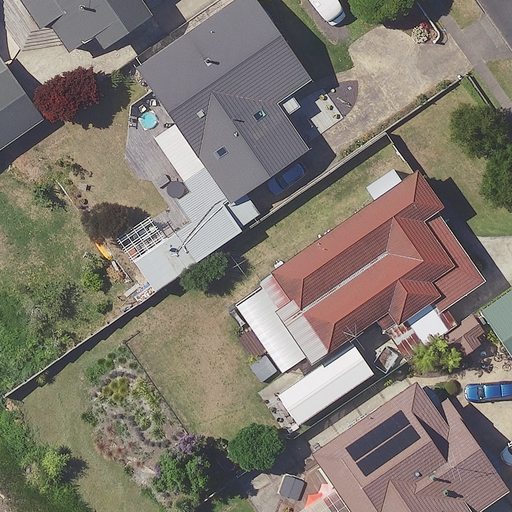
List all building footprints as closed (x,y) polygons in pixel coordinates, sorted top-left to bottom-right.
[(21,0),(43,33),(57,24),(74,49),(94,36),(104,50),(150,21),(140,4),(146,0),(21,0)] [(307,150),(285,119),(301,107),(290,91),(307,79),(251,0),(243,0),(141,72),(212,172),(174,199),(191,223),(135,262),(155,292),(257,221),(240,197),(307,150)] [(0,150),(40,123),(5,73),(0,76),(0,150)] [(389,312),(415,351),(449,328),(438,312),(481,283),(410,178),(270,273),(290,303),(275,314),(310,366),(389,312)] [(511,287),(479,311),(511,355),(511,287)] [(473,511),(504,491),(426,379),(313,457),(351,511),(473,511)]
